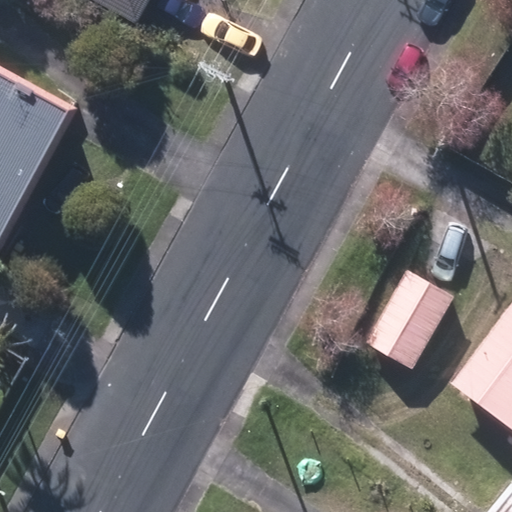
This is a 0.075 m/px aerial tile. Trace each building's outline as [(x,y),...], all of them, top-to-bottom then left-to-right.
[(79,0),(135,31),(151,0),(79,0)] [(0,250),(69,128),(0,88),(0,250)] [(452,300),(404,273),(364,343),(412,370),(452,300)] [(511,304),(448,388),(511,436),(511,304)] [(389,426),(363,455),(427,511),(446,511),(464,492),(389,426)] [(511,511),(511,493),(507,489),(488,511),(511,511)]
